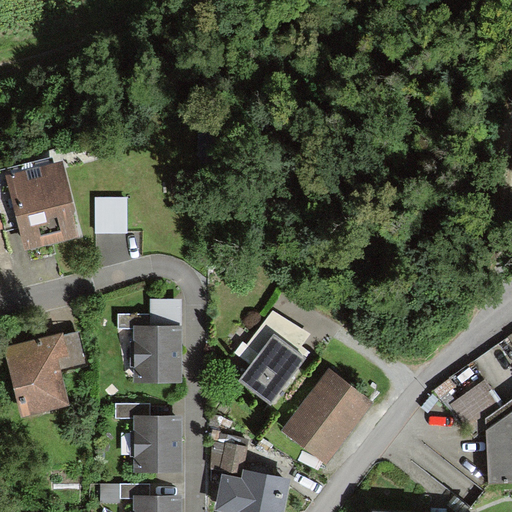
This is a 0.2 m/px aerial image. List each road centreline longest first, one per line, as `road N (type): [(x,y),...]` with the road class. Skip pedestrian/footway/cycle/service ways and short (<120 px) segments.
road 1 (residential): [(0,305),(151,266),(188,277),(196,293),(196,511)]
road 2 (residential): [(511,309),(400,409),(321,511)]
road 3 (track): [(198,0),(116,35),(0,68)]
road 4 (track): [(511,160),(500,318)]
